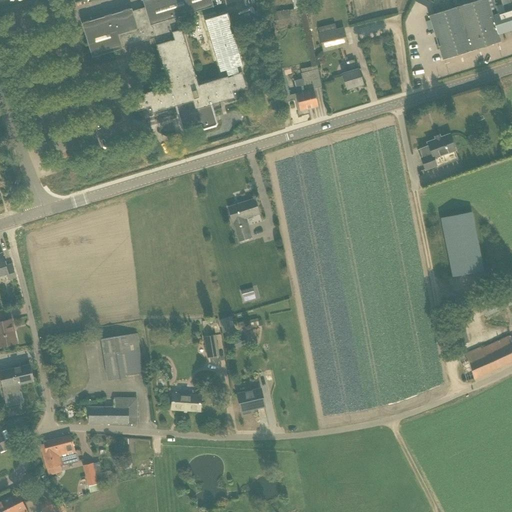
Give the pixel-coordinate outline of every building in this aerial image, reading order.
[(239,73),(227,76),(198,85),(181,29),(179,30),(176,18),(213,6),(211,0),(142,0),(145,8),(132,11),(132,8),(82,23),(92,58),(122,49),(122,48),(157,37),(159,44),(156,45),(169,86),(133,97),(137,111),(146,108),(148,115),(149,116),(150,116),(151,116),(152,116),(153,115),(153,114),(153,113),(177,106),(180,114),(179,114),(178,117),(181,129),(185,131),(200,126),(201,129),(204,130),(216,126),(218,123),(212,105),(234,98),(234,99),(235,100),(236,100),(237,100),(238,99),(239,98),(239,97),(237,90),(246,88),(242,72),(239,73)] [(303,0),(292,0),(294,9),(304,7),(303,0)] [(429,16),(443,60),(501,42),(498,34),(511,29),(511,10),(498,15),(492,16),(487,0),(478,0),(469,3),(429,16)] [(511,0),(467,0),(469,3),(478,0),(487,0),(492,16),(498,15),(492,0),(509,0),(511,7),(511,0)] [(225,70),(227,76),(239,73),(237,67),(243,65),(227,13),(204,20),(207,30),(220,72),(225,70)] [(343,28),(319,34),(323,51),(347,45),(343,28)] [(347,89),(363,84),(358,69),(357,70),(354,60),(346,62),(349,72),(342,74),(347,89)] [(305,91),(297,93),(295,94),(300,111),(318,106),(313,89),(321,87),(318,69),(301,73),(302,79),(305,91)] [(455,150),(449,134),(439,138),(440,139),(437,140),(436,139),(427,142),(428,146),(417,150),(425,170),(436,166),(434,158),(455,150)] [(254,199),(228,208),(233,222),(239,241),(252,237),(247,223),(244,224),(243,219),(259,214),(254,199)] [(483,271),(472,212),(441,218),(452,277),(483,271)] [(2,254),(0,254),(0,275),(6,273),(8,279),(16,277),(12,264),(5,266),(2,254)] [(244,300),(255,298),(253,287),(242,290),(244,300)] [(478,301),(485,317),(505,308),(498,292),(478,301)] [(4,321),(1,310),(0,310),(0,346),(17,343),(14,332),(13,332),(10,320),(4,321)] [(232,317),(221,317),(222,327),(233,327),(232,317)] [(137,333),(111,338),(101,339),(108,381),(126,378),(126,376),(143,373),(142,363),(137,333)] [(216,334),(204,337),(207,358),(219,356),(216,334)] [(466,379),(511,362),(511,339),(511,340),(511,336),(465,351),(468,360),(460,363),(466,379)] [(238,345),(234,338),(229,340),(232,348),(238,345)] [(33,381),(29,364),(0,370),(0,374),(5,396),(21,392),(21,391),(20,391),(19,384),(33,381)] [(255,408),(265,406),(259,381),(250,383),(252,391),(238,394),(241,411),(243,411),(243,410),(255,407),(255,408)] [(173,394),(172,409),(200,411),(201,396),(173,394)] [(128,422),(137,422),(136,399),(114,399),(114,408),(89,408),(89,423),(128,423),(128,422)] [(77,460),(71,435),(43,442),(44,444),(40,444),(47,474),(61,470),(60,464),(62,464),(77,460)] [(95,473),(86,475),(88,485),(97,483),(95,473)] [(27,511),(18,494),(0,502),(0,511),(27,511)] [(42,511),(60,511),(61,511),(53,495),(37,503),(42,511)]
